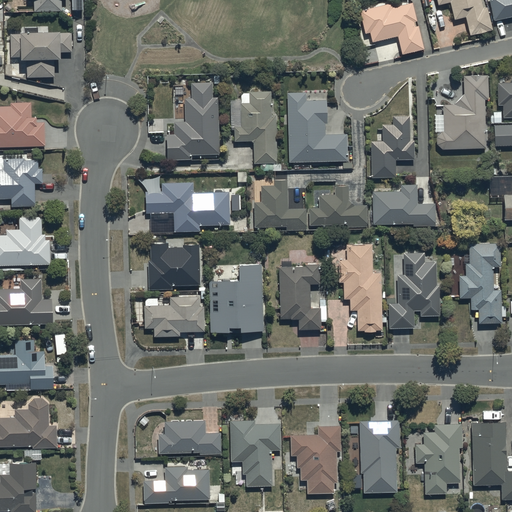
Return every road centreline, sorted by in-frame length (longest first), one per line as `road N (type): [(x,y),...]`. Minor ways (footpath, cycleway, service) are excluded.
road 1 (residential): [(511,369),(320,368),(107,386)]
road 2 (residential): [(107,386),(92,225),(109,134)]
road 3 (residential): [(511,46),(363,87)]
road 4 (residential): [(107,386),(99,511)]
